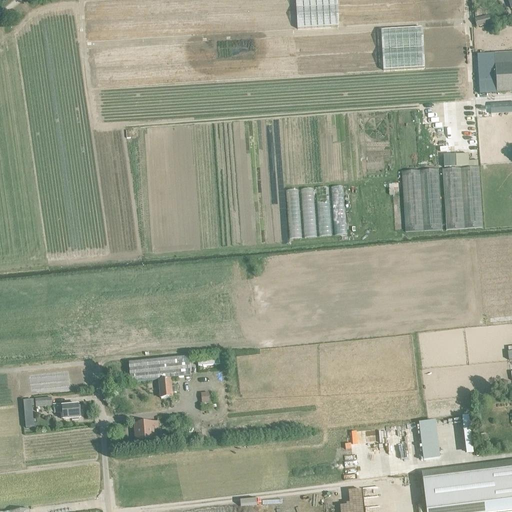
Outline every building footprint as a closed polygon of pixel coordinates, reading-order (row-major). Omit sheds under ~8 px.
[(420,0),(422,21),(463,20),(462,0),(420,0)] [(490,24),(489,18),(485,19),(484,17),(474,20),(476,27),(490,24)] [(423,27),(425,68),(465,66),(464,26),(423,27)] [(511,92),(511,53),(477,55),(478,82),(496,81),(496,93),(511,92)] [(444,155),(444,167),(456,166),(456,154),(444,155)] [(480,167),(443,169),(446,229),(482,228),(480,167)] [(439,170),(403,171),(405,232),(441,230),(439,170)] [(346,235),(345,186),(332,187),(334,235),(346,235)] [(317,188),(319,237),(331,236),(329,187),(317,188)] [(314,189),(303,189),(304,238),(316,237),(314,189)] [(301,238),(299,190),(288,190),(290,239),(301,238)] [(414,332),(414,333),(417,332),(464,327),(491,324),(511,322),(511,235),(508,236),(508,237),(463,240),(405,245),(366,249),(264,259),(270,315),(273,346),(330,341),(414,332)] [(191,377),(190,357),(129,362),(131,382),(191,377)] [(170,387),(170,380),(159,381),(161,399),(171,398),(171,394),(176,393),(175,387),(170,387)] [(36,408),(40,408),(51,407),(51,399),(35,400),(36,408)] [(25,428),(34,428),(33,408),(34,408),(34,400),(24,400),(25,428)] [(53,406),(54,414),(62,413),(63,421),(79,419),(78,406),(62,407),(62,405),(53,406)] [(437,421),(420,422),(423,460),(440,459),(437,421)] [(133,424),(134,431),(135,431),(135,443),(134,443),(135,443),(154,442),(154,441),(153,441),(153,430),(158,429),(157,422),(133,424)] [(511,461),(421,473),(426,511),(496,511),(511,510),(511,461)]
